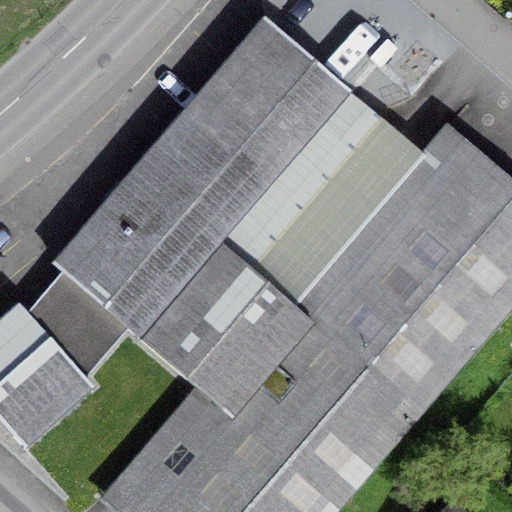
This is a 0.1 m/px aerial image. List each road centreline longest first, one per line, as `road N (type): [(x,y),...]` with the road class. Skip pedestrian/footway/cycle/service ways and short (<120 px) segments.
road 1 (secondary): [(120,0),(0,113)]
road 2 (residential): [(511,81),(423,0)]
